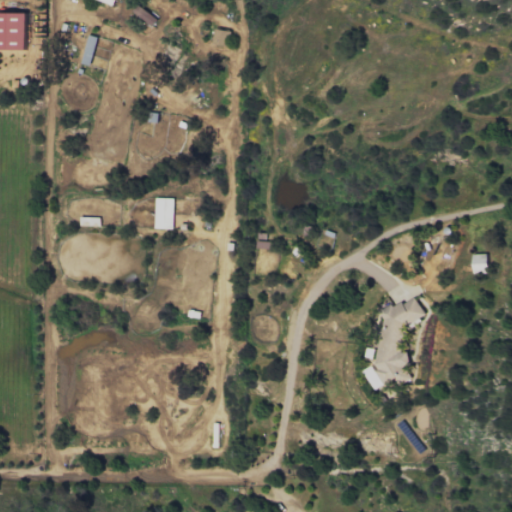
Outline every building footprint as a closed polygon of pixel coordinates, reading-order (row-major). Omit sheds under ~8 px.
[(152,26),(157,18),(137,4),(132,12),(152,26)] [(0,49),(25,50),(26,12),(0,11),(0,49)] [(212,43),(228,45),(230,31),(215,28),(212,43)] [(104,69),(111,41),(88,35),(81,63),(104,69)] [(173,229),(174,198),(155,198),(155,228),(173,229)] [(473,254),(473,273),(487,273),(486,253),(473,254)] [(424,315),(414,297),(405,302),(391,304),(381,310),(383,319),(374,358),(376,369),(370,367),(364,371),(374,389),(391,379),(398,381),(408,379),(408,376),(402,366),(407,363),(406,353),(401,345),(405,326),(424,315)]
